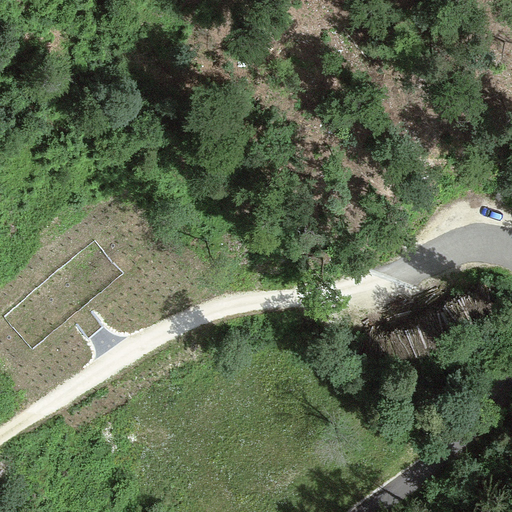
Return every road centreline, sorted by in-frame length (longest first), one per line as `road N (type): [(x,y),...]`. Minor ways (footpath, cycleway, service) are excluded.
road 1 (track): [(511,253),(457,248),(350,290),(211,312),(136,345),(0,434)]
road 2 (residential): [(371,511),(465,441),(511,375)]
